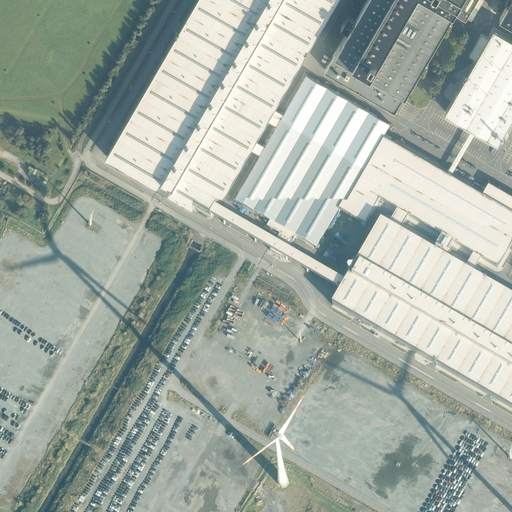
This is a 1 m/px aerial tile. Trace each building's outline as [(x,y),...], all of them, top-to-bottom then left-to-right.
[(197,0),(107,156),(212,216),(214,213),(219,203),(337,0),(197,0)] [(366,0),(326,70),(398,114),(460,10),(470,16),(480,0),(366,0)] [(511,0),(510,0),(501,17),(511,23),(511,0)] [(511,34),(497,25),(448,109),(499,138),(511,114),(511,34)] [(390,122),(307,75),(234,202),(269,222),(266,228),(278,235),(277,237),(291,245),(296,238),(316,250),(390,122)] [(485,187),(386,130),(340,211),(369,227),(384,200),(401,210),(393,223),(404,229),(412,216),(449,237),(442,249),(453,255),(460,243),(477,253),(470,265),(476,269),(483,257),(500,267),(511,245),(511,189),(491,177),(485,187)] [(353,282),(291,245),(277,237),(219,203),(214,213),(348,291),(353,282)] [(393,223),(389,219),(353,282),(348,291),(340,304),(511,404),(511,293),(477,274),(479,271),(476,269),(470,265),(453,255),(442,249),(404,229),(393,223)]
